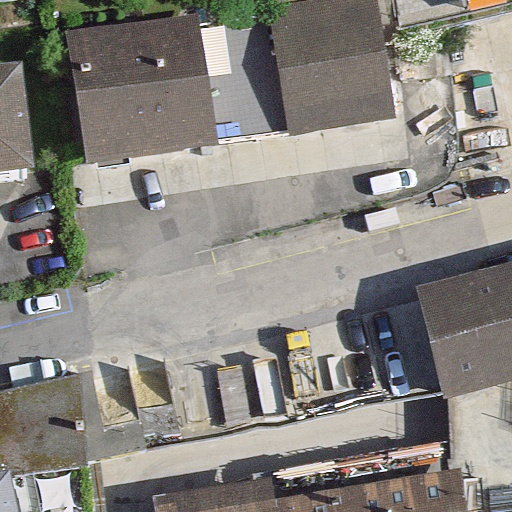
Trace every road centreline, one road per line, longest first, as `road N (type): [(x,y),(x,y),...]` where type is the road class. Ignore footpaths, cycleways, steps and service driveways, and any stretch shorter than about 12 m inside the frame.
road 1 (residential): [(0,354),(511,213)]
road 2 (unknown): [(142,511),(138,481),(179,455),(428,418)]
